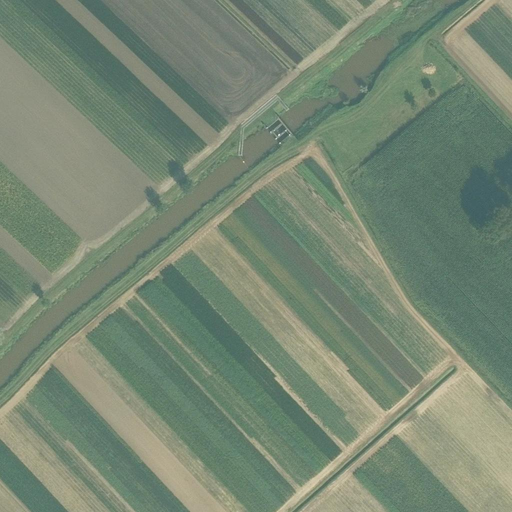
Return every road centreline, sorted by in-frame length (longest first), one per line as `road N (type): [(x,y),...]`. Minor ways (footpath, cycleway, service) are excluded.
road 1 (track): [(473,0),(360,114),(252,176),(0,398)]
road 2 (track): [(401,0),(239,125),(226,148),(51,293),(0,346)]
